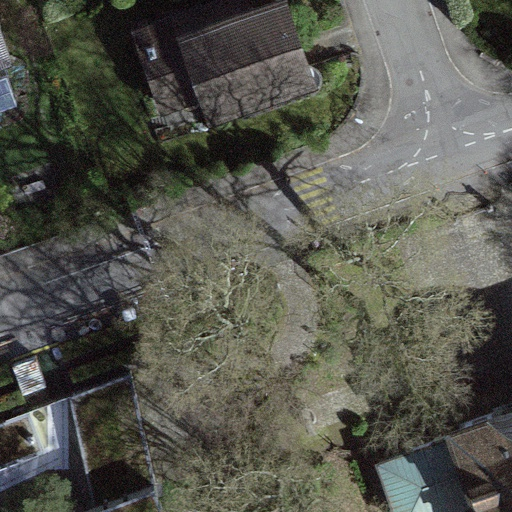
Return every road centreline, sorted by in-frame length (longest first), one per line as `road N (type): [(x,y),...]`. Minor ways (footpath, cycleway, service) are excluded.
road 1 (residential): [(0,306),(448,151)]
road 2 (residential): [(395,0),(448,151)]
